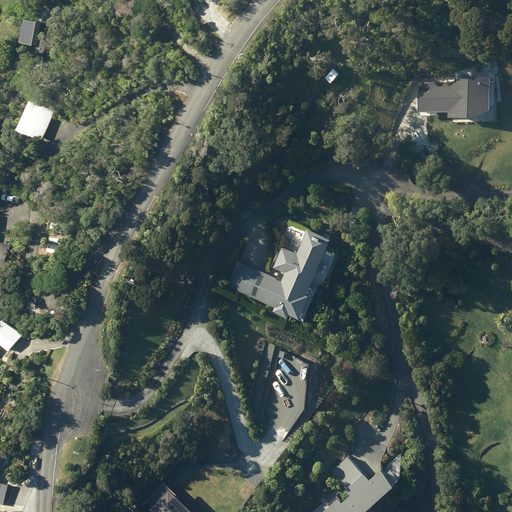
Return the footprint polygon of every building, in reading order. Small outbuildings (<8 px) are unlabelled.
[(22,19),(18,42),(31,45),(36,22),(22,19)] [(489,111),(489,77),(453,78),(453,80),(417,81),(418,113),(448,112),(448,118),(475,117),(489,111)] [(57,109),(34,100),(22,130),(44,140),(57,109)] [(275,268),(287,273),(284,281),(237,260),(226,285),(277,307),(274,312),(292,319),(294,315),(305,320),(316,296),(313,295),(337,240),(311,229),(300,254),(285,247),(275,268)] [(61,232),(51,231),(48,256),(58,257),(61,232)] [(0,270),(4,272),(11,244),(0,241),(0,270)] [(447,278),(452,292),(466,287),(461,273),(447,278)] [(0,327),(0,340),(11,350),(24,334),(7,319),(0,327)] [(341,499),(326,511),(366,511),(369,510),(371,511),(372,511),(401,486),(385,469),(371,482),(353,462),(337,476),(354,496),(346,504),(341,499)] [(190,511),(175,497),(176,495),(162,482),(145,500),(152,507),(150,509),(152,511),(190,511)] [(225,503),(230,508),(244,493),(238,488),(225,503)]
